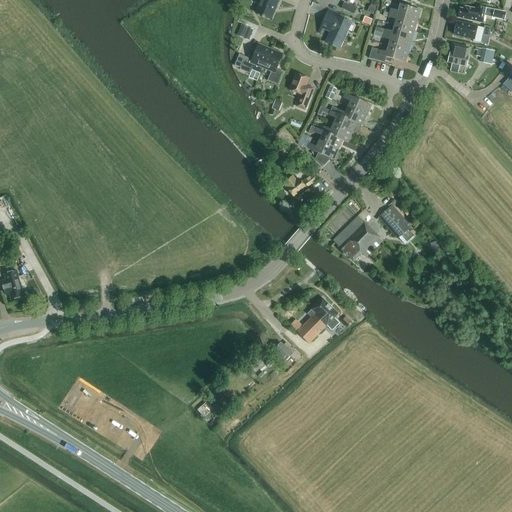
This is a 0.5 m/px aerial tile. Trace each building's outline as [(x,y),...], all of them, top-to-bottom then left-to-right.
[(276,0),(260,0),(255,13),(271,20),(279,1),(276,0)] [(348,4),(350,0),(338,0),(344,3),(341,9),(354,15),(357,8),(348,4)] [(391,10),(390,13),(390,14),(417,22),(420,11),(400,5),(398,12),(391,10)] [(506,13),(494,10),(485,8),(485,9),(476,7),(476,10),(464,7),(464,10),(460,9),(460,10),(459,10),(457,11),(456,15),(458,17),(458,18),(483,24),(484,16),(504,21),(506,13)] [(329,10),(327,15),(321,28),(331,33),(326,43),(339,49),(351,24),(337,18),(339,14),(329,10)] [(390,14),(390,13),(384,12),(383,16),(388,18),(396,20),(394,26),(414,32),(417,22),(390,14)] [(364,17),(362,23),(370,26),(372,20),(364,17)] [(483,32),(484,29),(458,23),(454,36),(474,40),(475,34),(482,35),(483,32)] [(237,35),(243,38),(248,28),(241,25),(237,35)] [(414,32),(394,26),(392,32),(385,30),(384,34),(411,42),(414,32)] [(491,28),(485,26),(484,29),(483,32),(482,35),(489,37),(491,28)] [(411,42),(384,34),(383,36),(382,39),(390,41),(388,47),(408,53),(411,42)] [(271,49),(259,44),(252,60),(246,57),(240,55),(235,66),(241,69),(240,70),(250,74),(252,71),(260,74),(263,68),(271,49)] [(471,49),(464,48),(453,45),(451,53),(450,53),(448,63),(466,67),(469,57),(471,49)] [(386,58),(405,63),(408,53),(388,47),(387,53),(372,49),(369,59),(384,63),(386,58)] [(283,54),(271,49),(263,68),(271,72),(267,81),(277,85),(283,73),(276,70),(283,54)] [(494,52),(482,49),(480,62),(496,65),(497,60),(493,60),(494,52)] [(309,79),(296,74),(289,91),(302,96),(298,107),(304,110),(313,89),(306,86),(309,79)] [(336,89),(330,87),(325,98),(331,100),(336,89)] [(350,102),(348,108),(366,116),(371,106),(345,95),(343,99),(350,102)] [(281,103),(274,101),(271,110),(277,112),(281,103)] [(332,108),(331,112),(336,114),(336,115),(343,118),(356,124),(362,126),(366,116),(348,108),(345,114),(338,110),(332,108)] [(336,114),(331,112),(329,116),(336,119),(333,125),(352,133),(356,124),(343,118),(336,115),(336,114)] [(352,133),(333,125),(331,131),(323,127),(322,131),(329,135),(342,141),(348,143),(352,133)] [(338,150),(342,141),(329,135),(322,131),(316,129),(314,133),(322,136),(319,142),(338,150)] [(309,144),(307,149),(318,154),(315,159),(324,167),(329,162),(330,159),(333,160),(338,150),(319,142),(316,148),(309,144)] [(289,147),(284,143),(278,149),(279,152),(281,156),(284,159),(289,161),(295,155),(292,151),(289,147)] [(308,189),(318,182),(312,175),(303,182),(304,182),(302,183),(299,180),(297,182),(293,177),(284,184),(287,189),(294,198),(307,187),(308,189)] [(320,181),(313,187),(295,199),(302,209),(320,196),(319,195),(327,189),(320,181)] [(397,239),(409,229),(391,208),(379,218),(397,239)] [(294,217),(298,225),(307,217),(303,212),(300,212),(294,217)] [(382,241),(379,238),(364,223),(358,217),(333,241),(339,248),(348,257),(354,262),(362,254),(366,257),(382,241)] [(6,242),(0,244),(0,247),(5,257),(12,254),(6,242)] [(10,294),(11,300),(23,297),(18,278),(29,275),(24,256),(10,260),(13,270),(15,269),(16,272),(5,275),(6,281),(2,282),(6,295),(10,294)] [(327,326),(339,315),(323,299),(308,314),(312,319),(297,333),(309,344),(327,326)] [(346,317),(341,322),(346,328),(351,322),(346,317)] [(286,343),(283,346),(281,343),(275,350),(279,354),(277,356),(284,363),(291,356),(297,362),(301,357),(286,343)] [(274,363),(270,359),(265,363),(269,368),(274,363)] [(203,417),(213,409),(206,402),(197,411),(203,417)]
